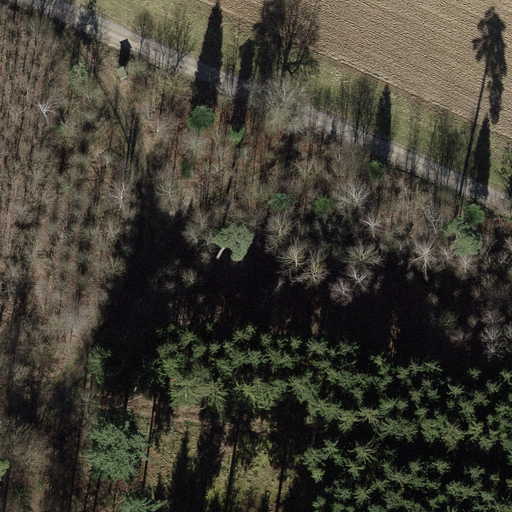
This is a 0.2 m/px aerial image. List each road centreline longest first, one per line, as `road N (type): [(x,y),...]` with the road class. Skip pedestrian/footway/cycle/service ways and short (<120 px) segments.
road 1 (track): [(511,207),(38,0)]
road 2 (track): [(59,9),(141,145),(146,229),(123,310),(56,395),(0,419)]
road 3 (track): [(123,310),(185,232),(263,180),(367,146)]
